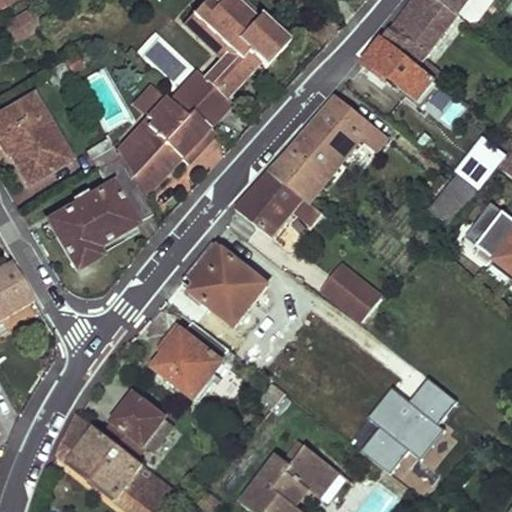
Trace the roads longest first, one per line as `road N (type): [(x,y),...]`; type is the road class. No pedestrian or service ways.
road 1 (residential): [(391,0),(176,245)]
road 2 (residential): [(89,352),(53,406),(14,511)]
road 3 (residential): [(0,207),(89,352)]
road 4 (residential): [(176,245),(89,352)]
